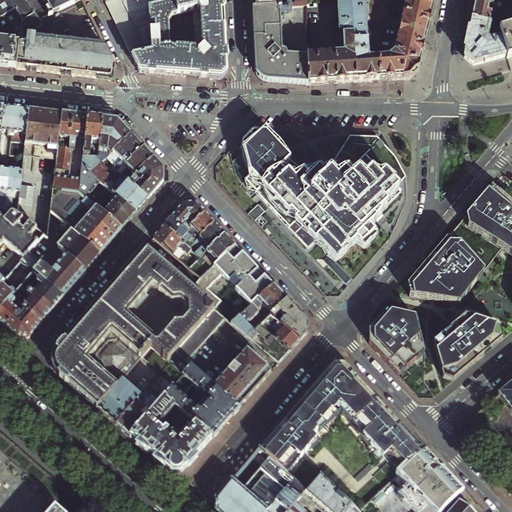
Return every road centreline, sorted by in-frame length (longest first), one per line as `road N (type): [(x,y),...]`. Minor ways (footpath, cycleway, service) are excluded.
road 1 (residential): [(189,176),(15,379)]
road 2 (tertiary): [(177,511),(334,330)]
road 3 (residential): [(189,176),(334,330)]
road 4 (secondary): [(168,511),(15,379)]
road 5 (residential): [(436,108),(239,101)]
road 6 (secondary): [(3,393),(139,511)]
road 7 (tertiary): [(334,330),(428,225)]
road 8 (residential): [(334,330),(431,432)]
road 9 (tertiary): [(428,225),(511,127)]
